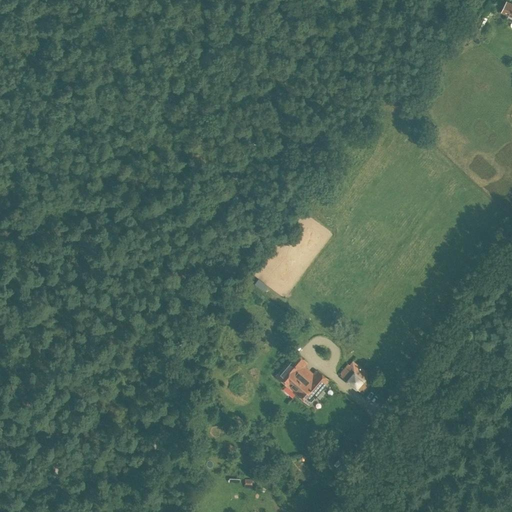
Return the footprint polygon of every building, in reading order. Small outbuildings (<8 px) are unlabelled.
[(511,16),(511,3),(508,1),(502,12),(511,16)] [(257,279),(253,285),(263,292),(267,287),(257,279)] [(296,352),(276,375),(287,384),(297,393),(309,403),(318,392),(320,394),(324,389),(322,388),(328,381),(329,380),(318,370),(313,375),(302,366),(306,362),(296,352)] [(362,394),(374,379),(351,361),(339,376),(362,394)] [(342,455),(349,443),(341,436),(333,448),(342,455)]
